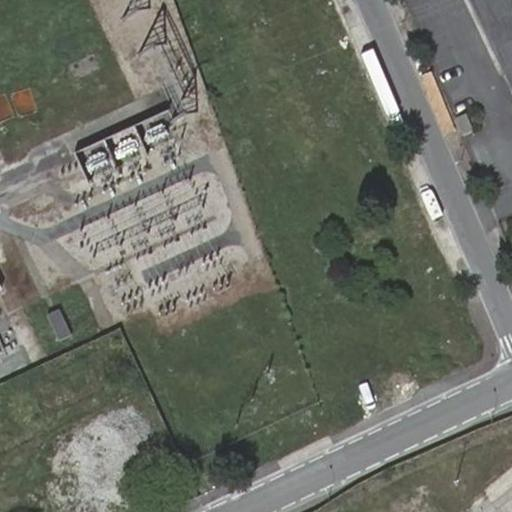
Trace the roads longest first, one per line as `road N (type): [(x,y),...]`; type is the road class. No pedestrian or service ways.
road 1 (unclassified): [(511,330),(371,0)]
road 2 (tertiary): [(252,511),(511,387)]
